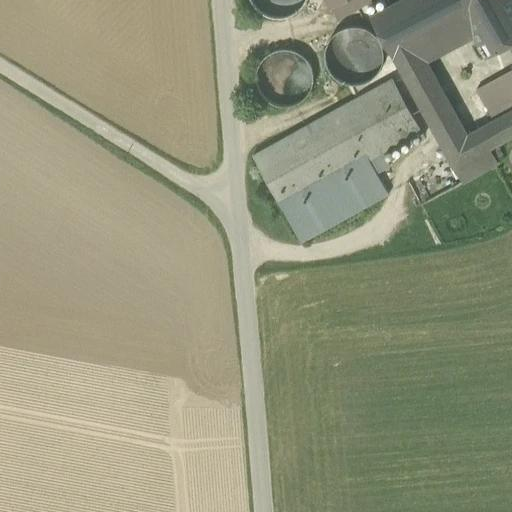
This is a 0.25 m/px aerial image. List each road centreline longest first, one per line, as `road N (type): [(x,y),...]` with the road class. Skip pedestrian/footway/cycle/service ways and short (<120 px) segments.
road 1 (unclassified): [(258,511),(237,219)]
road 2 (unclassified): [(0,68),(237,219)]
road 3 (unclassified): [(237,219),(221,0)]
